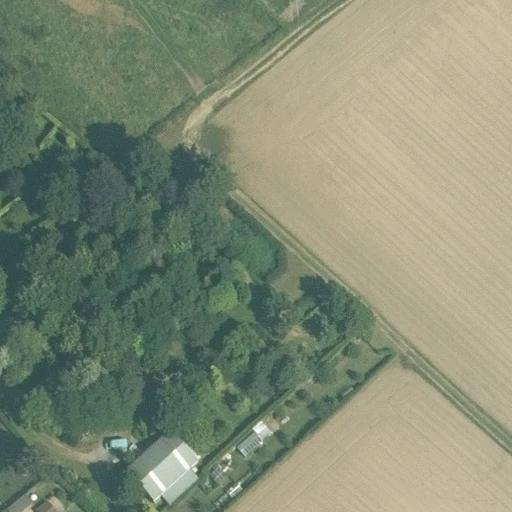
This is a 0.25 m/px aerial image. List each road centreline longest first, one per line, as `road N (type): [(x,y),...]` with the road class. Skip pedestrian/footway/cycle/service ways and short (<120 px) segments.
road 1 (track): [(126,174),(339,0)]
road 2 (track): [(0,273),(126,174)]
